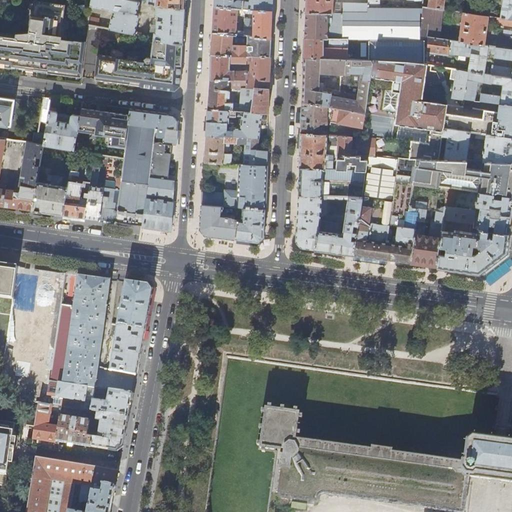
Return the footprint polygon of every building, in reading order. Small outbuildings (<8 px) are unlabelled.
[(91,0),(91,4),(114,10),(116,11),(115,15),(113,15),(110,29),(115,30),(135,34),(140,13),(137,13),(139,0),(91,0)] [(273,0),(249,0),(250,0),(245,0),(244,8),(247,8),(255,9),(273,11),(273,0)] [(307,0),(307,13),(334,13),(334,0),(307,0)] [(445,0),(429,0),(429,7),(445,9),(445,0)] [(511,0),(503,0),(501,18),(511,19),(511,0)] [(16,37),(0,34),(0,66),(81,77),(85,45),(66,43),(66,36),(62,36),(63,26),(62,26),(65,5),(35,1),(33,15),(32,15),(30,33),(17,33),(16,37)] [(185,20),(185,8),(167,6),(166,6),(156,4),(156,14),(157,14),(156,31),(154,31),(154,39),(165,41),(183,45),(184,45),(185,27),(185,20)] [(244,8),(216,6),(215,17),(214,33),(233,34),(244,36),(245,30),(237,29),(238,15),(241,15),(246,14),(247,8),(244,8)] [(443,39),(445,9),(429,7),(424,6),(423,10),(423,22),(421,36),(429,37),(443,39)] [(476,6),(475,14),(484,15),(486,7),(476,6)] [(273,24),(273,11),(255,9),(254,36),(272,38),(273,38),(273,24)] [(423,22),(423,10),(396,11),(369,11),(369,13),(367,13),(367,21),(394,21),(423,22)] [(464,12),(460,41),(485,45),(489,16),(484,15),(475,14),(464,12)] [(334,13),(307,13),(306,39),(327,39),(344,39),(344,33),(338,33),(338,28),(333,28),(333,32),(329,32),(329,19),(339,19),(339,13),(334,13)] [(344,33),(344,39),(350,39),(360,39),(374,39),(421,39),(421,36),(423,22),(394,21),(367,21),(367,13),(365,13),(344,13),(344,33)] [(89,16),(87,24),(98,26),(99,18),(89,16)] [(511,19),(501,18),(498,17),(497,24),(511,26),(511,19)] [(233,46),(233,34),(214,33),(213,41),(212,54),(230,54),(233,54),(233,46)] [(248,46),(248,36),(244,36),(233,34),(233,46),(248,46)] [(248,46),(248,55),(271,56),(272,38),(254,36),(248,36),(248,46)] [(443,39),(429,37),(429,43),(428,52),(449,55),(449,53),(471,56),(470,65),(460,63),(460,66),(459,70),(469,71),(485,74),(488,49),(492,50),(492,53),(492,54),(495,54),(495,57),(511,59),(511,68),(493,65),(491,75),(511,78),(511,48),(485,45),(460,41),(451,40),(443,39)] [(182,58),(183,45),(165,41),(154,39),(152,56),(147,55),(144,58),(143,61),(136,60),(136,61),(117,58),(117,56),(110,55),(108,67),(95,65),(93,79),(93,80),(99,80),(142,86),(147,87),(175,91),(180,86),(182,58)] [(349,59),(349,51),(350,39),(344,39),(327,39),(306,39),(306,47),(305,57),(349,59)] [(375,60),(425,64),(425,39),(421,39),(374,39),(360,39),(360,52),(357,52),(357,59),(375,60)] [(247,55),(248,55),(248,46),(233,46),(233,54),(247,55)] [(108,67),(110,55),(97,54),(95,65),(108,67)] [(230,54),(212,54),(212,65),(212,80),(231,79),(235,79),(235,70),(230,70),(230,63),(230,54)] [(247,63),(247,55),(233,54),(230,54),(230,63),(247,63)] [(247,71),(248,79),(248,87),(256,87),(256,86),(270,87),(271,72),(273,56),(271,56),(248,55),(247,55),(247,63),(252,63),(252,71),(247,71)] [(370,84),(372,76),(375,60),(357,59),(349,59),(305,57),(305,77),(303,101),(329,106),(334,107),(365,113),(370,87),(370,84)] [(444,127),(448,104),(423,100),(426,78),(428,64),(425,64),(375,60),(372,76),(377,76),(395,79),(393,91),(401,92),(397,119),(397,123),(432,128),(444,130),(444,127)] [(436,66),(428,64),(426,78),(456,83),(456,79),(451,79),(453,69),(436,66)] [(465,99),(469,71),(459,70),(455,69),(453,69),(451,79),(456,79),(456,83),(453,97),(465,99)] [(235,70),(235,79),(248,79),(247,71),(235,70)] [(511,78),(491,75),(485,74),(469,71),(465,99),(475,100),(478,81),(491,84),(491,82),(503,84),(502,96),(481,93),(480,101),(501,104),(511,105),(511,78)] [(377,76),(372,76),(370,84),(370,87),(365,113),(371,114),(397,119),(401,92),(393,91),(395,79),(377,76)] [(231,86),(231,79),(212,80),(211,80),(210,93),(209,108),(234,110),(241,111),(241,106),(233,105),(233,102),(228,102),(228,97),(230,97),(231,90),(229,90),(229,86),(231,86)] [(235,79),(231,79),(231,86),(231,88),(243,88),(243,87),(248,87),(248,79),(235,79)] [(270,92),(270,87),(256,86),(256,87),(255,101),(253,111),(264,112),(269,112),(270,107),(270,92)] [(253,111),(255,101),(256,87),(248,87),(243,87),(243,88),(241,106),(241,111),(253,111)] [(0,126),(12,128),(16,99),(0,97),(0,126)] [(50,110),(52,98),(47,98),(44,97),(41,121),(48,122),(50,110)] [(329,106),(303,101),(303,124),(302,133),(320,134),(321,124),(328,125),(329,117),(329,106)] [(448,104),(444,127),(471,131),(477,132),(511,137),(511,105),(501,104),(499,112),(485,110),(448,104)] [(365,113),(334,107),(333,117),(332,118),(339,120),(339,123),(363,128),(365,113)] [(130,115),(82,108),(80,115),(77,131),(110,136),(109,145),(126,147),(127,137),(129,123),(130,115)] [(234,110),(209,108),(209,115),(209,121),(229,122),(233,122),(233,120),(230,119),(231,115),(238,116),(238,115),(243,115),(243,123),(241,123),(240,127),(234,127),(234,136),(239,136),(261,138),(261,130),(261,126),(264,112),(253,111),(241,111),(234,110)] [(151,111),(131,109),(130,115),(129,123),(156,127),(155,137),(163,138),(163,143),(172,144),(178,145),(179,120),(173,114),(151,111)] [(77,131),(80,115),(73,114),(71,115),(70,122),(56,121),(58,112),(50,110),(48,122),(45,135),(44,145),(74,150),(77,131)] [(371,114),(367,138),(378,139),(394,140),(397,123),(397,119),(371,114)] [(229,122),(209,121),(208,129),(208,134),(234,136),(234,127),(233,127),(232,130),(228,130),(229,122)] [(150,177),(168,180),(170,167),(170,163),(172,144),(163,143),(155,143),(155,137),(156,127),(129,123),(127,137),(126,147),(125,154),(124,158),(120,190),(116,221),(127,223),(143,225),(150,177)] [(468,160),(471,131),(444,127),(444,130),(443,136),(447,136),(444,159),(468,160)] [(411,158),(417,158),(439,159),(443,136),(444,130),(432,128),(430,143),(413,140),(413,141),(411,158)] [(484,161),(511,161),(511,137),(477,132),(476,138),(487,139),(484,156),(478,155),(477,160),(484,161)] [(0,204),(22,208),(33,210),(37,182),(39,173),(44,145),(45,135),(38,134),(35,133),(33,142),(28,142),(22,177),(20,191),(0,187),(0,171),(6,138),(0,137),(0,204)] [(320,134),(302,133),(301,151),(301,168),(327,169),(327,159),(330,159),(330,156),(330,155),(327,155),(328,135),(320,134)] [(234,136),(208,134),(207,146),(206,162),(221,163),(237,164),(237,160),(232,160),(233,154),(230,153),(231,142),(238,143),(239,136),(234,136)] [(346,156),(351,156),(352,137),(332,135),(332,145),(333,147),(340,147),(340,155),(346,156)] [(261,138),(239,136),(238,143),(247,143),(245,158),(237,157),(237,160),(237,164),(255,165),(258,150),(259,144),(261,138)] [(377,157),(378,139),(367,138),(358,137),(357,156),(363,157),(377,157)] [(204,187),(203,204),(238,206),(245,207),(266,208),(267,191),(268,168),(269,150),(258,150),(255,165),(237,164),(221,163),(206,162),(204,187)] [(327,159),(327,169),(334,169),(335,161),(333,156),(330,156),(330,159),(327,159)] [(357,156),(351,156),(346,156),(346,158),(339,158),(338,170),(349,170),(349,164),(357,165),(357,170),(367,171),(368,160),(363,159),(363,157),(357,156)] [(503,195),(511,196),(511,161),(484,161),(482,170),(467,168),(468,160),(444,159),(439,159),(417,158),(416,166),(442,170),(481,176),(479,192),(495,194),(503,195)] [(93,166),(90,186),(97,187),(100,167),(93,166)] [(414,181),(413,187),(439,191),(440,186),(442,170),(416,166),(414,181)] [(301,168),(300,194),(328,196),(346,197),(347,191),(329,190),(329,187),(323,187),(324,185),(327,186),(327,182),(324,182),(324,175),(327,175),(327,179),(366,180),(367,171),(357,170),(349,170),(338,170),(334,169),(327,169),(301,168)] [(80,172),(71,170),(68,187),(65,199),(63,214),(77,216),(86,217),(89,193),(85,192),(84,199),(81,198),(83,183),(78,182),(80,172)] [(440,186),(448,187),(457,189),(479,192),(481,176),(442,170),(440,186)] [(150,177),(143,225),(172,230),(175,180),(168,180),(150,177)] [(414,181),(397,178),(394,202),(392,213),(400,215),(399,222),(406,223),(408,207),(410,207),(413,187),(414,181)] [(116,221),(120,190),(114,189),(115,182),(105,180),(104,188),(97,187),(90,186),(89,193),(86,217),(104,220),(116,221)] [(50,212),(63,214),(65,199),(68,187),(37,182),(33,210),(50,212)] [(448,187),(446,206),(455,208),(457,189),(448,187)] [(479,229),(510,234),(510,233),(511,221),(511,196),(503,195),(502,198),(495,197),(495,194),(479,192),(477,206),(482,207),(482,211),(480,211),(479,218),(481,218),(479,229)] [(329,251),(354,255),(360,222),(364,197),(349,197),(349,200),(347,214),(344,234),(341,234),(342,228),(341,226),(339,226),(340,224),(321,221),(322,214),(327,214),(328,199),(328,196),(300,194),(299,218),(297,242),(302,247),(329,251)] [(398,261),(411,263),(416,232),(419,208),(410,207),(408,207),(406,223),(399,222),(398,226),(399,226),(396,243),(387,242),(388,237),(392,238),(393,231),(389,230),(390,225),(373,223),(370,240),(368,239),(373,207),(368,206),(370,198),(364,197),(360,222),(354,255),(387,259),(398,261)] [(218,236),(237,238),(239,219),(237,218),(225,217),(226,214),(233,215),(234,209),(238,210),(238,206),(203,204),(202,218),(201,229),(206,234),(218,236)] [(437,267),(462,270),(479,273),(508,252),(510,235),(510,234),(479,229),(474,228),(476,211),(472,210),(455,208),(446,206),(445,212),(443,223),(437,267)] [(266,217),(266,208),(245,207),(244,216),(238,215),(237,215),(237,218),(239,219),(237,238),(260,241),(265,237),(266,217)] [(431,266),(437,267),(443,223),(445,212),(437,211),(435,222),(432,222),(430,236),(422,235),(422,233),(425,232),(426,225),(421,224),(422,221),(425,222),(427,210),(419,208),(416,232),(411,263),(412,263),(422,264),(431,266)] [(0,297),(14,299),(18,266),(0,263),(0,297)] [(57,331),(50,381),(87,386),(95,388),(109,390),(132,393),(134,383),(136,374),(124,372),(120,372),(110,370),(105,369),(98,367),(105,317),(111,279),(66,273),(57,331)] [(117,325),(144,330),(148,311),(152,290),(149,284),(137,283),(126,281),(124,288),(123,287),(122,291),(124,291),(117,325)] [(124,372),(136,374),(139,356),(144,330),(117,325),(115,341),(110,370),(120,372),(120,367),(125,368),(124,372)] [(50,381),(46,403),(52,404),(56,405),(69,407),(84,409),(87,386),(50,381)] [(97,411),(128,416),(130,405),(132,393),(109,390),(107,403),(93,401),(95,388),(87,386),(84,409),(97,411)] [(32,446),(45,449),(49,426),(51,415),(52,404),(46,403),(39,402),(32,446)] [(54,415),(60,416),(61,416),(62,410),(68,411),(69,407),(56,405),(54,415)] [(297,454),(298,441),(299,435),(300,435),(300,432),(298,431),(300,419),(302,419),(303,416),(300,416),(301,413),(298,412),(298,410),(295,409),(295,410),(285,409),(285,408),(281,407),(281,408),(271,406),(272,406),(268,405),(268,408),(266,408),(265,411),(262,410),(262,413),(265,414),(263,427),(260,426),(259,430),(262,430),(260,443),(257,443),(257,446),(258,446),(258,451),(262,451),(262,452),(265,453),(266,449),(276,451),(297,454)] [(117,450),(122,445),(125,430),(128,416),(97,411),(96,420),(100,421),(98,437),(88,436),(90,421),(61,416),(60,416),(58,427),(56,440),(117,450)] [(49,426),(58,427),(60,416),(54,415),(51,415),(49,426)] [(0,484),(6,485),(9,464),(9,461),(6,457),(8,440),(13,436),(13,434),(15,421),(0,419),(0,484)] [(9,461),(9,464),(14,464),(18,435),(13,434),(13,436),(8,440),(6,457),(9,461)] [(511,482),(511,443),(510,444),(511,442),(508,442),(507,443),(505,443),(505,445),(500,445),(495,444),(496,442),(493,441),(494,440),(491,440),(490,441),(477,439),(477,438),(473,438),(473,439),(469,438),(468,442),(467,441),(467,445),(468,446),(466,462),(464,463),(468,477),(495,480),(511,482)] [(276,451),(270,493),(318,499),(319,497),(319,496),(320,495),(320,494),(322,494),(323,494),(454,511),(463,511),(468,477),(464,463),(390,453),(390,451),(374,449),(373,451),(298,441),(297,454),(276,451)] [(109,511),(111,507),(117,471),(35,458),(35,457),(29,456),(26,477),(33,478),(26,511),(109,511)]
